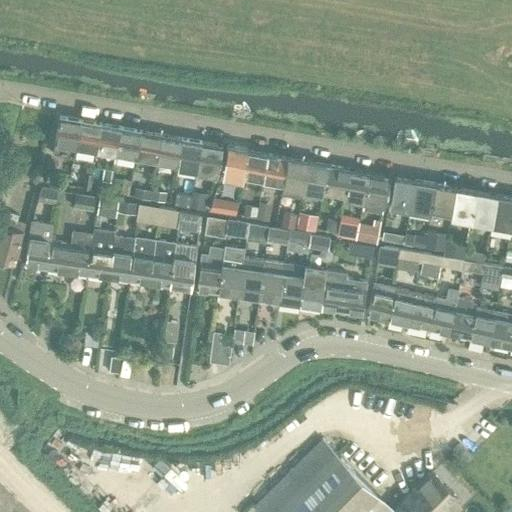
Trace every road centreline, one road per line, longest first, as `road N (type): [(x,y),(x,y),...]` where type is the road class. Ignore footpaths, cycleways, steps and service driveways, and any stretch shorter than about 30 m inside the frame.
road 1 (tertiary): [(511,384),(323,344),(217,397),(155,407),(74,384),(0,336)]
road 2 (residential): [(511,179),(0,89)]
